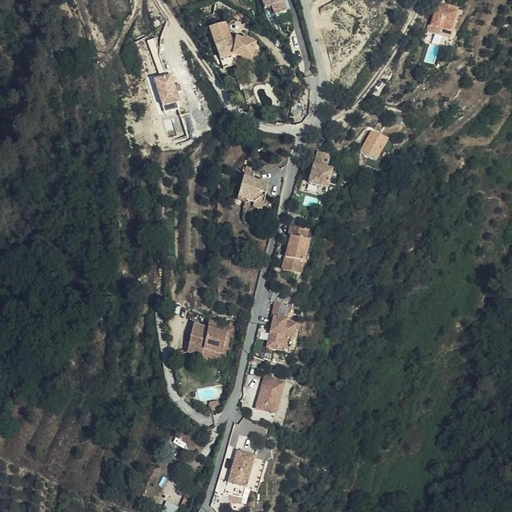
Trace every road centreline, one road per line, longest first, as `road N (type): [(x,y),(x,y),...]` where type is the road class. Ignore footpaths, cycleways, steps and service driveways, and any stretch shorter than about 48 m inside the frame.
road 1 (unclassified): [(203,511),(301,143),(325,84),(304,0)]
road 2 (unknown): [(310,128),(329,129),(354,113),(430,0)]
